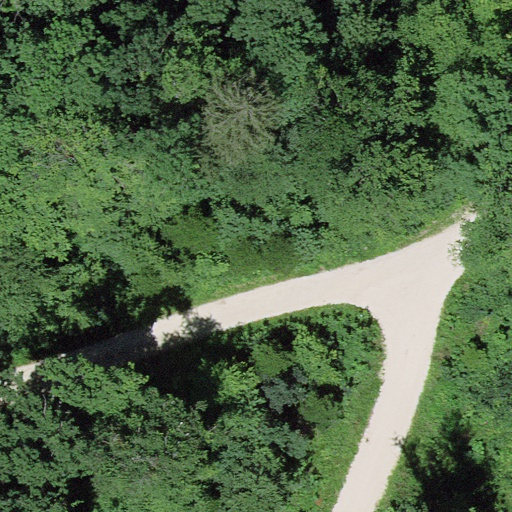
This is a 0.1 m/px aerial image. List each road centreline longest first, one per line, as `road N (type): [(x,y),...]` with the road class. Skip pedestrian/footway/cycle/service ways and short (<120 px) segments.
road 1 (track): [(511,199),(452,245),(0,388)]
road 2 (track): [(452,245),(357,511)]
